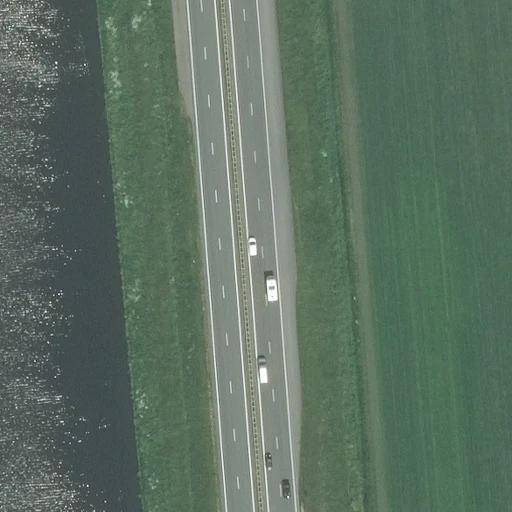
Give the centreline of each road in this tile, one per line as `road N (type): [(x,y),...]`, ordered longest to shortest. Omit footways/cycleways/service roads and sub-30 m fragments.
road 1 (trunk): [(281,511),(241,0)]
road 2 (trunk): [(201,0),(240,511)]
